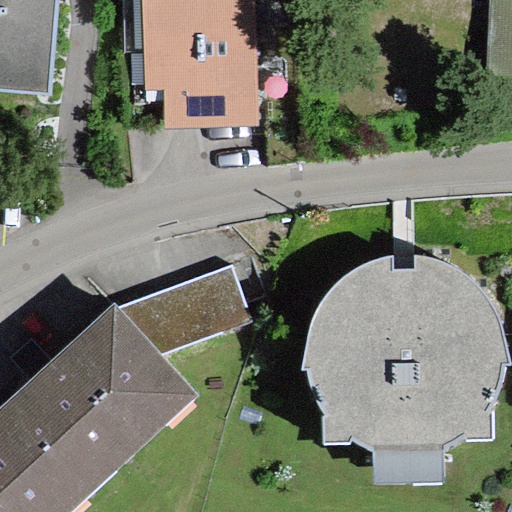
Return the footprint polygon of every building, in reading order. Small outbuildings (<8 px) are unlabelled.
[(0,0),(0,78),(52,83),(58,0),(0,0)] [(166,122),(257,120),(252,0),(142,0),(145,86),(165,85),(166,122)] [(511,18),(495,18),(493,71),(511,71),(511,18)] [(492,436),(489,408),(501,385),(505,363),(511,363),(498,315),(486,295),(458,296),(458,268),(425,256),(414,254),(414,268),(393,268),(393,255),(370,260),(350,271),(350,298),(322,299),(316,309),(301,368),(307,368),(314,393),(325,412),(323,441),(351,438),(373,449),(372,440),(443,438),(443,447),(464,435),(492,436)] [(114,308),(0,412),(0,511),(59,511),(191,392),(158,356),(252,321),(232,264),(114,308)]
